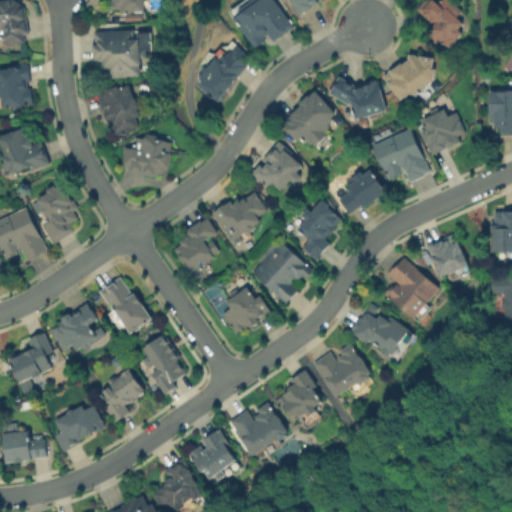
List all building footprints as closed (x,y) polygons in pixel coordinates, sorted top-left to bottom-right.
[(0,0),(13,0),(14,1),(19,1),(20,5),(26,4),(30,29),(24,30),(26,40),(9,43),(6,26),(0,26),(0,0)] [(153,0),(154,10),(108,11),(107,0),(153,0)] [(251,49),(224,6),(232,0),(276,0),(290,22),(251,49)] [(314,0),(296,11),(289,0),(314,0)] [(450,48),(430,34),(439,23),(421,8),(429,0),(439,0),(443,3),(445,0),(456,0),(468,10),(462,17),(471,24),(450,48)] [(107,78),(106,63),(95,64),(94,45),(101,45),(101,42),(97,42),(97,32),(139,30),(139,41),(145,40),(146,77),(107,78)] [(215,97),(193,78),(228,37),(248,56),(215,97)] [(511,49),(503,66),(511,70),(511,49)] [(401,98),(382,74),(390,67),(392,69),(409,58),(409,52),(434,55),(432,65),(437,74),(401,98)] [(7,112),(0,85),(0,69),(30,62),(41,104),(7,112)] [(361,122),(331,92),(341,76),(359,89),(378,79),(388,112),(378,113),(361,122)] [(511,133),(491,134),(491,84),(511,83),(511,133)] [(112,136),(100,91),(136,84),(145,117),(138,118),(140,128),(112,136)] [(311,143),(305,135),(300,139),(284,120),(302,105),(300,102),(317,88),(337,111),(332,116),(336,121),(311,143)] [(435,155),(422,133),(432,128),(427,120),(450,108),(454,115),(461,111),(472,131),(462,136),(465,141),(435,155)] [(411,181),(407,172),(393,179),(376,144),(414,126),(434,170),(411,181)] [(7,181),(0,168),(0,159),(8,156),(0,139),(27,127),(35,144),(44,139),(53,162),(7,181)] [(157,187),(117,171),(128,146),(136,148),(140,137),(147,140),(149,133),(177,147),(157,187)] [(282,190),(275,184),(270,188),(253,172),(261,163),(266,168),(271,162),(265,157),(282,140),(306,164),(299,171),(305,177),(293,189),(288,184),(282,190)] [(351,211),(339,195),(348,188),(343,181),(362,166),(367,172),(373,166),(389,188),(365,205),(362,202),(351,211)] [(54,242),(43,224),(51,219),(39,200),(50,194),(47,191),(58,185),(60,187),(64,185),(86,222),(54,242)] [(239,247),(211,209),(230,195),(233,200),(254,187),(267,205),(257,212),(263,220),(246,233),(250,239),(239,247)] [(320,257),(304,244),(310,237),(300,227),(308,218),(303,214),(311,206),(314,209),(324,199),(344,216),(339,224),(339,235),(320,257)] [(28,262),(23,253),(7,260),(0,243),(0,218),(29,206),(49,249),(28,262)] [(511,249),(497,250),(496,220),(499,220),(499,210),(511,210),(511,249)] [(197,279),(171,246),(186,235),(183,230),(205,214),(216,230),(204,239),(206,242),(211,238),(219,249),(212,253),(214,257),(205,263),(211,270),(197,279)] [(447,278),(430,242),(458,229),(474,266),(447,278)] [(315,271),(309,278),(305,275),(301,280),(299,278),(293,285),(299,291),(289,303),(256,272),(283,242),(315,271)] [(422,322),(387,294),(395,285),(397,287),(400,283),(390,274),(405,256),(444,288),(430,305),(434,308),(422,322)] [(511,315),(503,316),(502,290),(492,290),(492,276),(511,275),(511,315)] [(134,334),(119,333),(106,315),(110,312),(97,292),(109,284),(111,287),(117,283),(115,280),(121,276),(133,296),(138,292),(156,318),(134,334)] [(243,330),(240,326),(235,329),(222,310),(229,305),(224,298),(245,283),(254,295),(259,291),(271,307),(243,330)] [(77,357),(72,350),(64,350),(50,328),(62,320),(60,317),(86,300),(99,317),(89,323),(101,341),(77,357)] [(395,364),(351,330),(373,302),(382,309),(377,316),(381,319),(384,315),(390,320),(393,316),(418,336),(395,364)] [(19,384),(6,358),(32,347),(27,337),(43,329),(55,351),(48,355),(54,366),(19,384)] [(171,381),(142,344),(162,329),(182,355),(178,358),(186,369),(171,381)] [(343,400),(315,362),(332,348),(340,359),(345,355),(341,351),(353,342),(378,375),(343,400)] [(115,418),(102,402),(107,399),(99,389),(131,364),(151,391),(115,418)] [(303,434),(278,401),(292,392),(290,390),(297,385),(293,380),(309,369),(323,385),(317,389),(327,402),(316,411),(323,420),(303,434)] [(257,460),(230,419),(247,406),(254,416),(260,411),(257,407),(268,399),(294,436),(257,460)] [(62,448),(54,431),(60,428),(53,418),(83,401),(85,406),(93,402),(105,423),(62,448)] [(0,457),(0,425),(27,425),(27,432),(45,431),(45,450),(31,451),(31,456),(0,457)] [(219,480),(216,475),(210,479),(188,452),(200,443),(205,449),(208,446),(203,439),(220,426),(232,442),(229,444),(242,463),(219,480)] [(189,511),(167,511),(153,492),(165,484),(163,480),(169,477),(163,468),(182,455),(209,500),(189,511)] [(106,511),(113,508),(115,511),(144,496),(150,507),(156,503),(161,511),(106,511)]
